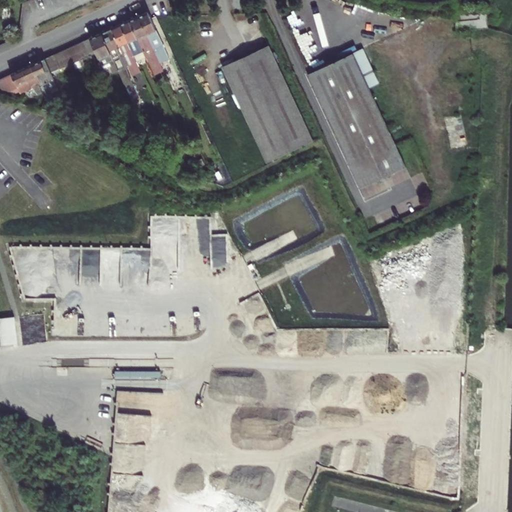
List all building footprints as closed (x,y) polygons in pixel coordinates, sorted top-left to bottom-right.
[(486,8),(455,11),(457,29),(471,28),(488,26),(486,8)] [(151,19),(148,12),(139,16),(155,52),(165,48),(151,19)] [(139,16),(131,20),(147,56),(154,72),(163,69),(155,52),(139,16)] [(121,24),(137,60),(147,56),(131,20),(121,24)] [(121,24),(112,28),(129,66),(133,74),(141,70),(137,60),(121,24)] [(129,66),(112,28),(103,32),(117,63),(128,87),(134,84),(126,67),(129,66)] [(97,53),(104,69),(117,63),(103,32),(91,38),(97,53)] [(90,56),(97,53),(91,38),(83,41),(90,56)] [(31,65),(44,92),(47,100),(58,104),(52,88),(59,85),(53,73),(90,56),(83,41),(31,65)] [(269,46),(223,67),(267,163),(312,142),(269,46)] [(356,51),(361,63),(371,58),(366,47),(356,51)] [(356,51),(311,72),(363,186),(381,177),(384,179),(388,177),(390,173),(408,165),(372,86),(382,81),(371,58),(361,63),(356,51)] [(44,92),(31,65),(0,79),(0,82),(3,91),(19,83),(23,92),(34,87),(38,95),(44,92)] [(179,73),(169,76),(173,88),(183,84),(179,73)] [(16,318),(0,319),(0,324),(2,346),(19,345),(16,318)]
